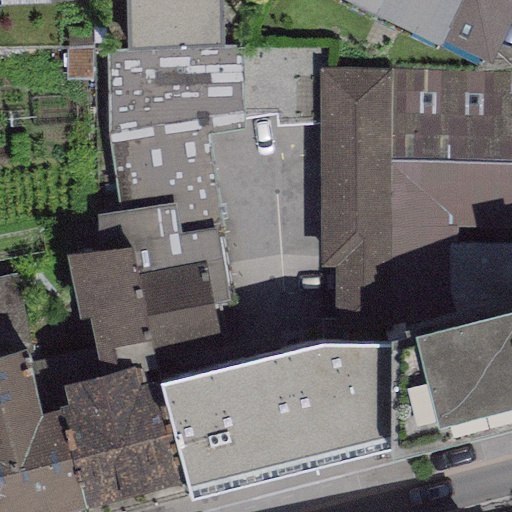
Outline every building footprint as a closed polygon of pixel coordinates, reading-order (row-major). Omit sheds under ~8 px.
[(91,0),(92,3),(124,2),(126,58),(224,54),(222,0),(91,0)] [(511,0),(308,0),(307,2),(441,67),(446,59),(470,73),(492,81),(496,73),(511,37),(511,0)] [(241,54),(224,54),(126,58),(119,60),(104,67),(108,135),(121,220),(126,220),(175,211),(181,245),(224,237),(207,140),(241,133),(241,54)] [(388,70),(388,73),(388,169),(511,166),(511,72),(496,73),(492,81),(470,73),(388,70)] [(388,73),(319,73),(319,275),(335,275),(335,299),(388,300),(388,169),(388,73)] [(175,211),(126,220),(133,256),(149,338),(217,325),(212,303),(229,300),(225,283),(233,282),(224,237),(181,245),(175,211)] [(149,338),(133,256),(67,269),(79,331),(90,329),(97,364),(152,354),(149,338)] [(18,274),(0,279),(0,339),(34,330),(18,274)] [(511,332),(414,356),(436,448),(511,430),(511,332)] [(56,397),(60,418),(83,511),(138,511),(187,499),(189,511),(209,511),(393,465),(393,358),(321,359),(159,402),(157,387),(144,390),(142,378),(56,397)] [(27,364),(0,370),(0,511),(83,511),(60,418),(42,423),(27,364)]
